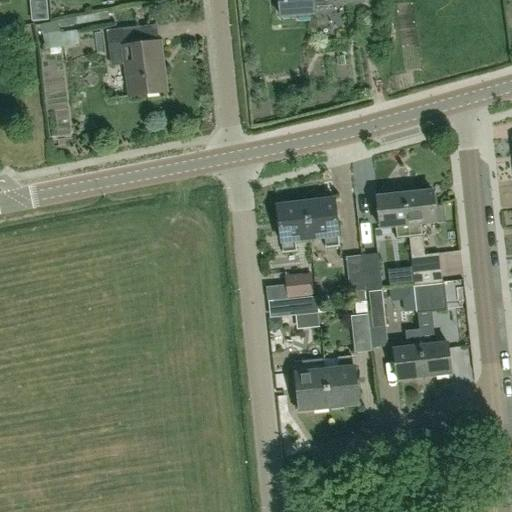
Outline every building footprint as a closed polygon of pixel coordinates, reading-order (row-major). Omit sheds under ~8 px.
[(314,7),(364,3),(363,0),(279,0),(281,17),(315,14),(314,7)] [(130,97),(165,93),(160,59),(162,59),(160,43),(139,45),(137,28),(107,32),(112,66),(126,64),(130,97)] [(45,51),(78,45),(76,32),(43,36),(45,51)] [(48,90),(50,117),(66,116),(64,89),(48,90)] [(405,196),(410,240),(415,284),(442,281),(440,256),(426,258),(422,227),(445,224),(443,209),(435,210),(433,193),(405,196)] [(410,240),(405,196),(378,199),(381,231),(396,229),(397,242),(410,240)] [(326,249),(340,247),(334,199),(306,202),(310,241),(325,239),(326,249)] [(310,241),(306,202),(278,206),(284,254),(298,252),(297,242),(310,241)] [(368,291),(383,289),(379,255),(364,257),(368,291)] [(368,291),(364,257),(364,256),(346,258),(349,293),(368,291)] [(314,297),(312,283),(311,274),(285,276),(286,286),(288,299),(314,297)] [(417,313),(445,310),(443,284),(414,287),(417,313)] [(372,328),(386,327),(382,291),(368,293),(371,318),(367,319),(369,328),(372,328)] [(314,297),(288,299),(289,317),(319,314),(322,313),(321,297),(317,297),(314,297)] [(371,352),(369,328),(367,319),(367,315),(351,317),(355,354),(371,352)] [(424,379),(418,331),(406,332),(408,348),(394,350),(397,382),(424,379)] [(424,379),(452,375),(448,344),(433,345),(433,341),(421,343),(419,331),(418,331),(424,379)] [(354,358),(324,361),(329,409),(360,405),(356,368),(355,368),(354,358)] [(296,373),(299,399),(294,400),(295,409),(300,409),(300,412),(329,409),(324,361),(296,364),(297,373),(296,373)]
